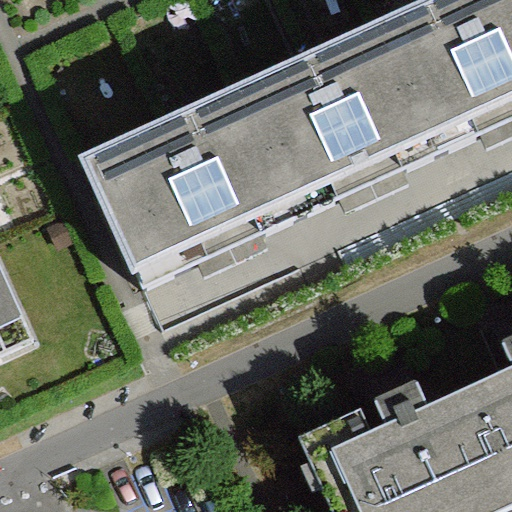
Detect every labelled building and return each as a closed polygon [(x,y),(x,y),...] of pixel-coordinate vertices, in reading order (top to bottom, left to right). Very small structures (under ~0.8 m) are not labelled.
[(511,0),(450,0),(386,29),(444,161),(511,131),(511,0)] [(247,93),(305,223),(444,161),(386,29),(247,93)] [(247,93),(86,164),(147,293),(305,223),(247,93)] [(0,359),(36,343),(0,265),(0,359)] [(501,379),(472,391),(511,476),(511,344),(504,348),(511,365),(511,396),(509,398),(501,379)] [(363,414),(303,440),(334,511),(511,511),(511,476),(472,391),(445,403),(453,423),(440,429),(420,387),(378,406),(398,449),(382,456),(363,414)]
